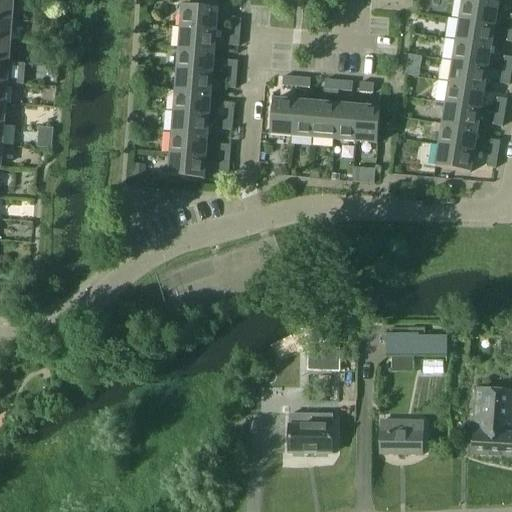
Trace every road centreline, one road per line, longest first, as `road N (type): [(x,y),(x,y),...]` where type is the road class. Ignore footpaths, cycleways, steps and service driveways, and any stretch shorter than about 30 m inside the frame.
road 1 (residential): [(245,213),(259,34),(358,38),(360,8)]
road 2 (residential): [(0,325),(67,314),(146,258),(245,213)]
road 3 (residential): [(245,213),(311,199),(480,208),(511,198)]
